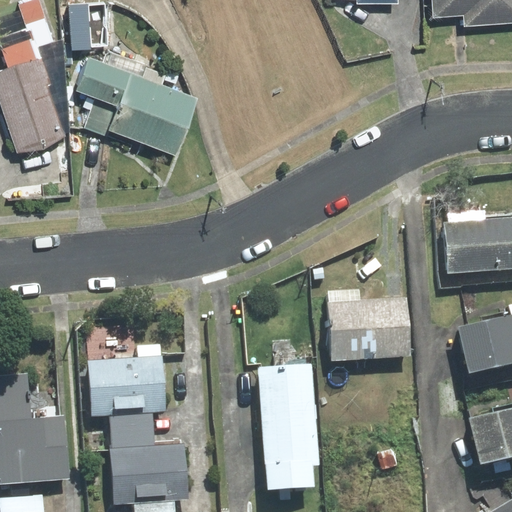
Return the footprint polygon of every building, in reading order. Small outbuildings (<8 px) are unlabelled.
[(44,149),(65,136),(48,86),(52,85),(39,47),(54,42),(39,0),(34,0),(19,6),(26,28),(0,38),(0,43),(8,69),(0,72),(0,98),(19,151),(44,149)] [(511,23),(511,0),(432,0),(433,17),(464,15),(465,26),(511,23)] [(105,4),(70,6),(73,48),(107,46),(105,4)] [(96,98),(85,129),(107,137),(109,130),(176,155),(197,98),(89,58),(77,91),(96,98)] [(442,279),(511,272),(511,222),(438,229),(442,279)] [(406,362),(402,303),(358,305),(358,295),(323,297),(324,308),(322,308),(325,367),(406,362)] [(511,368),(511,321),(450,335),(461,380),(511,368)] [(161,417),(155,349),(134,351),(135,363),(82,367),(86,422),(105,420),(107,439),(149,435),(148,418),(161,417)] [(309,474),(305,359),(276,360),(277,373),(253,374),(257,495),(303,494),(303,474),(309,474)] [(21,380),(0,382),(0,491),(65,485),(59,421),(25,424),(21,380)] [(511,457),(511,411),(458,423),(468,467),(511,457)] [(151,451),(149,435),(107,439),(108,454),(104,455),(109,510),(129,509),(169,505),(183,504),(178,449),(151,451)] [(511,511),(511,499),(489,511),(511,511)] [(0,511),(40,511),(40,501),(0,503),(0,511)]
